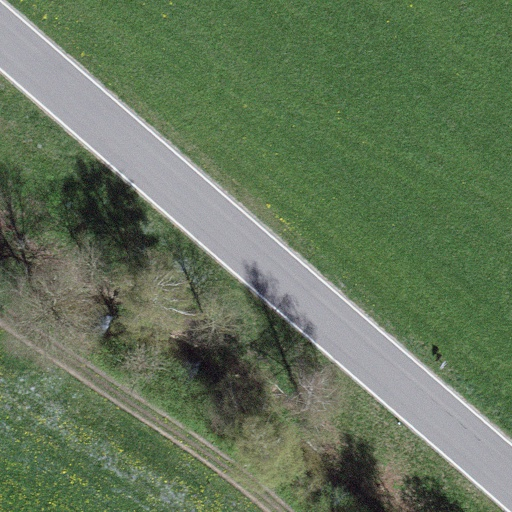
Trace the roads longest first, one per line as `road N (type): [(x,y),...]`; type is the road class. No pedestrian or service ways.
road 1 (tertiary): [(511,478),(0,35)]
road 2 (track): [(0,311),(283,511)]
